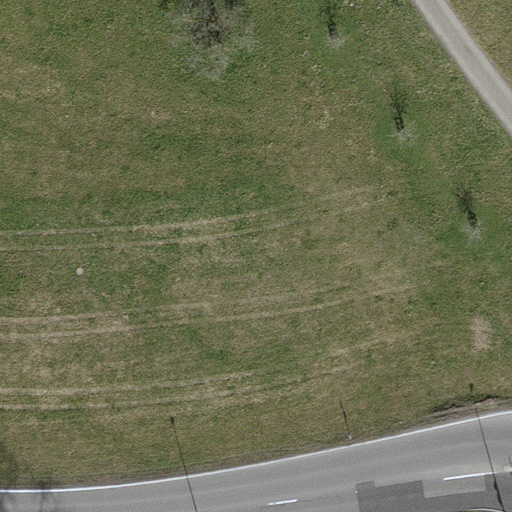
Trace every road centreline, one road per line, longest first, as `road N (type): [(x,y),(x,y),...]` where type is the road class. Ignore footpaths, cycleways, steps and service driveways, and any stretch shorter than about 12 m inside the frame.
road 1 (secondary): [(237,511),(511,468)]
road 2 (track): [(511,112),(429,0)]
